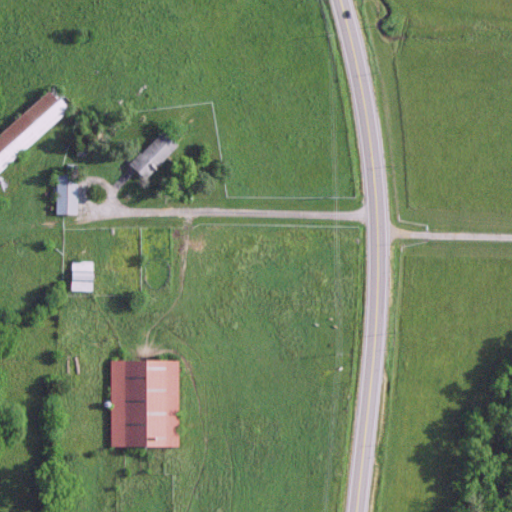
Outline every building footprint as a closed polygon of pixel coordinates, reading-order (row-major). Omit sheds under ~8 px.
[(0,168),(72,106),(53,84),(0,130),(0,168)] [(142,179),(175,146),(159,130),(126,163),(142,179)] [(74,214),(74,174),(52,174),(52,214),(74,214)] [(68,290),(90,290),(90,261),(68,261),(68,290)] [(174,446),(174,360),(108,360),(108,446),(174,446)]
